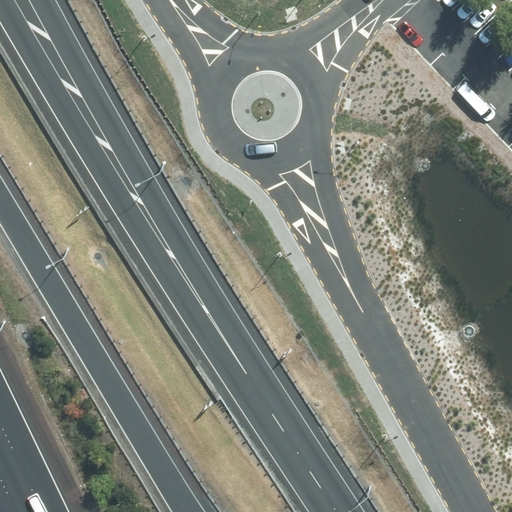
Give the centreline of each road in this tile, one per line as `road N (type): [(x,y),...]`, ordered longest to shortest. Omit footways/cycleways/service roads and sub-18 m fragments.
road 1 (motorway): [(0,174),(202,511)]
road 2 (unclassified): [(361,310),(473,511)]
road 3 (unclassified): [(320,135),(361,310)]
road 4 (unclassified): [(361,310),(257,165)]
road 5 (unclassified): [(248,49),(277,46),(313,66),(327,93),(320,135)]
